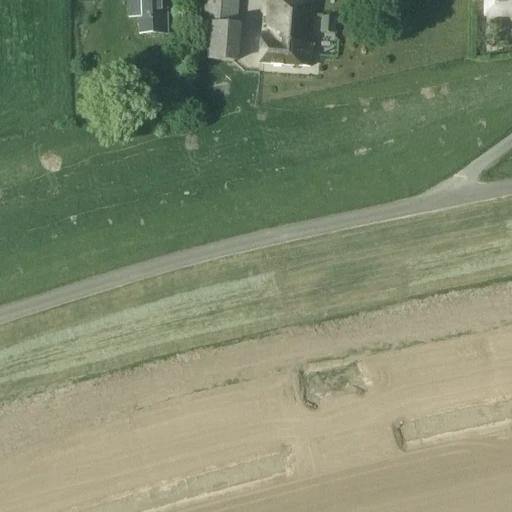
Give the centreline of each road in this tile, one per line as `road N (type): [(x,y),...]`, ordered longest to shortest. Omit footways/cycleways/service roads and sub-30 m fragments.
road 1 (unclassified): [(511,192),(0,317)]
road 2 (unknown): [(511,132),(402,218)]
